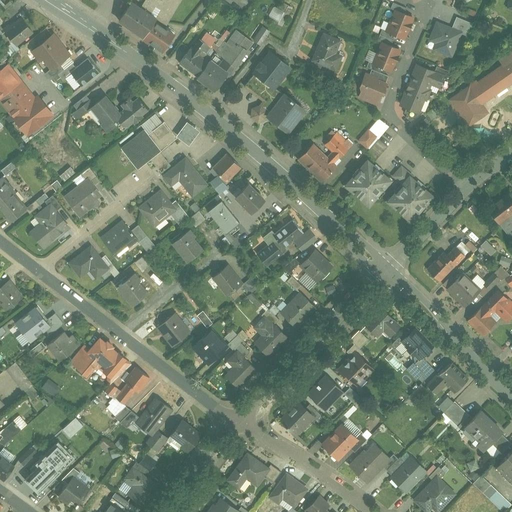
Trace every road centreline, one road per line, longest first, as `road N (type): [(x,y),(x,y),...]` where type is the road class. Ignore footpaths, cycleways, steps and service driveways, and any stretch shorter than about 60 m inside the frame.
road 1 (secondary): [(52,0),(205,108),(383,269)]
road 2 (residential): [(465,190),(390,117),(430,0)]
road 3 (residential): [(237,423),(383,269)]
road 4 (secondary): [(383,269),(511,392)]
road 5 (residential): [(243,275),(225,250),(122,334)]
road 6 (residential): [(237,423),(372,511)]
road 7 (residential): [(122,334),(237,423)]
road 8 (residential): [(148,178),(39,270)]
